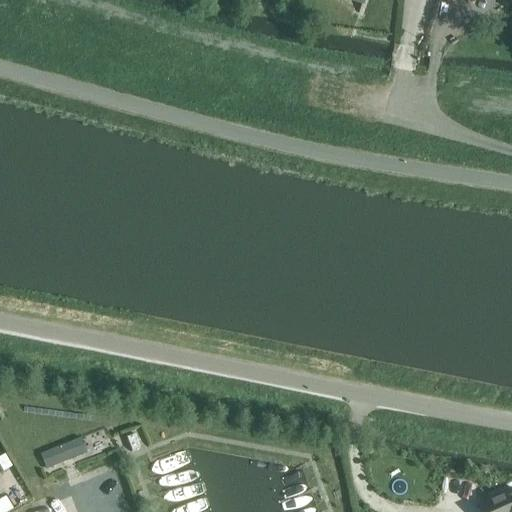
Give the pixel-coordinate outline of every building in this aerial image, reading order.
[(141,449),(136,436),(127,439),(132,452),(141,449)] [(70,443),(76,458),(87,453),(81,438),(70,443)] [(57,465),(51,450),(41,454),(46,469),(57,465)] [(0,466),(3,472),(12,468),(5,455),(0,458),(0,466)] [(511,511),(511,492),(480,506),(482,511),(511,511)]
